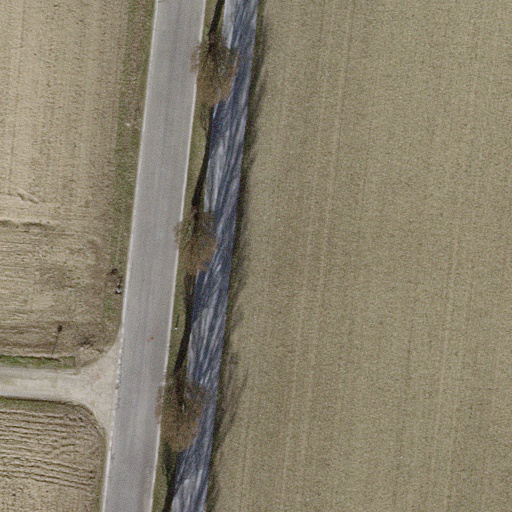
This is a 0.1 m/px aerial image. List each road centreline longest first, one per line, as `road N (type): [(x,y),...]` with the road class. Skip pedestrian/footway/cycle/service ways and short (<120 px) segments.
road 1 (tertiary): [(129,511),(184,0)]
road 2 (track): [(0,379),(143,388)]
